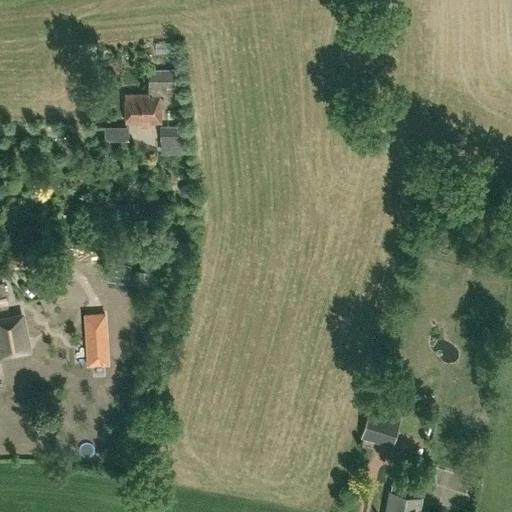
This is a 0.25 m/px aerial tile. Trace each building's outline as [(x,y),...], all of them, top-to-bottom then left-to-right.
[(151,93),(125,93),(125,121),(160,121),(160,106),(166,106),(166,85),(173,85),(173,69),(150,69),(150,85),(151,85),(151,93)] [(161,153),(186,153),(185,125),(160,126),(161,153)] [(52,296),(50,289),(48,279),(32,282),(34,300),(52,296)] [(0,349),(1,355),(28,350),(22,313),(0,317),(0,349)] [(361,437),(391,447),(400,417),(370,407),(361,437)] [(417,511),(420,496),(422,483),(393,477),(391,490),(390,490),(385,511),(417,511)]
